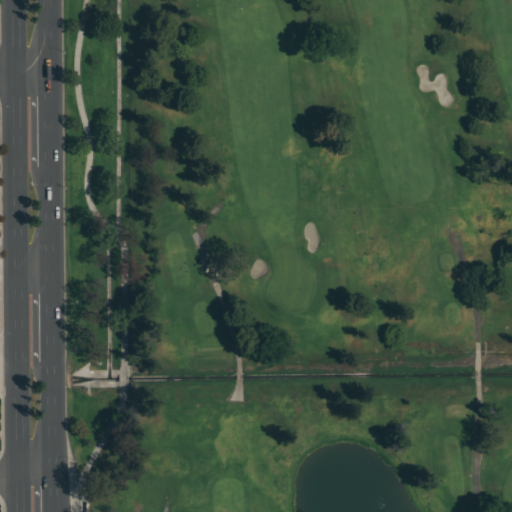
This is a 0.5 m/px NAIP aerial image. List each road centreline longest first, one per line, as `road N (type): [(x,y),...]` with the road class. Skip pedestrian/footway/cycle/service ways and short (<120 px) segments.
road 1 (primary): [(16,270),(17,474)]
road 2 (primary): [(15,77),(16,270)]
